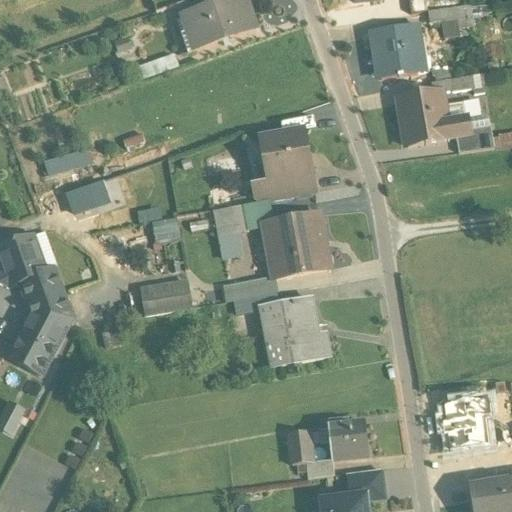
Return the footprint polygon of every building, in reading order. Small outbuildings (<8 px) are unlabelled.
[(240,0),(223,6),(181,20),(193,54),(255,34),(246,4),(244,0),(240,0)] [(441,26),(442,39),(459,39),(459,30),(471,29),(470,9),(428,11),(428,26),(441,26)] [(418,27),(394,30),(395,34),(370,38),(373,57),(377,56),(381,82),(418,77),(414,44),(420,43),(418,27)] [(175,60),(140,72),(144,84),(179,71),(175,60)] [(471,79),(450,83),(453,96),(473,92),(471,79)] [(444,95),(421,99),(421,102),(397,106),(400,124),(403,124),(407,150),(445,144),(442,127),(439,111),(446,110),(444,95)] [(446,110),(439,111),(442,127),(453,125),(450,109),(446,110)] [(453,125),(442,127),(445,144),(456,142),(470,140),(469,134),(467,123),(453,125)] [(489,131),(469,134),(470,140),(456,142),(459,156),(493,152),(489,131)] [(306,134),(264,142),(271,183),(264,184),(265,187),(314,179),(306,134)] [(500,148),(511,147),(511,134),(499,134),(500,148)] [(87,153),(44,165),(48,177),(91,165),(87,153)] [(52,178),(54,189),(72,186),(71,176),(52,178)] [(314,179),(265,187),(268,204),(317,195),(314,179)] [(244,209),(214,214),(219,240),(249,234),(244,209)] [(274,226),(264,227),(264,231),(274,283),(330,273),(321,217),(274,226)] [(181,246),(177,223),(151,227),(155,251),(181,246)] [(240,236),(219,240),(223,262),(244,259),(240,236)] [(46,275),(34,240),(0,251),(0,263),(4,275),(0,283),(0,285),(9,290),(10,291),(21,287),(28,308),(62,296),(54,272),(46,275)] [(271,282),(235,288),(238,304),(274,298),(271,282)] [(187,286),(141,294),(146,320),(192,312),(187,286)] [(62,296),(28,308),(32,319),(10,362),(41,379),(72,322),(62,296)] [(274,298),(238,304),(241,320),(260,316),(259,314),(276,310),(274,298)] [(276,310),(259,314),(260,316),(269,373),(330,363),(326,339),(318,341),(311,305),(276,310)] [(447,393),(449,408),(479,404),(477,389),(447,393)] [(0,432),(12,439),(25,412),(7,403),(0,416),(0,432)] [(447,440),(449,457),(453,456),(491,451),(487,422),(493,421),(491,404),(491,403),(479,404),(449,408),(443,409),(445,426),(441,426),(443,441),(447,440)] [(332,465),(369,461),(366,427),(341,429),(340,423),(328,424),(332,465)] [(312,433),(290,435),(293,469),(306,468),(316,467),(312,433)] [(332,465),(316,467),(306,468),(308,484),(333,481),(332,465)] [(366,501),(366,506),(385,504),(382,475),(347,479),(350,503),(366,501)] [(508,486),(470,492),(473,511),(511,511),(511,508),(508,487),(508,486)] [(350,503),(324,506),(324,511),(367,511),(366,506),(366,501),(350,503)]
